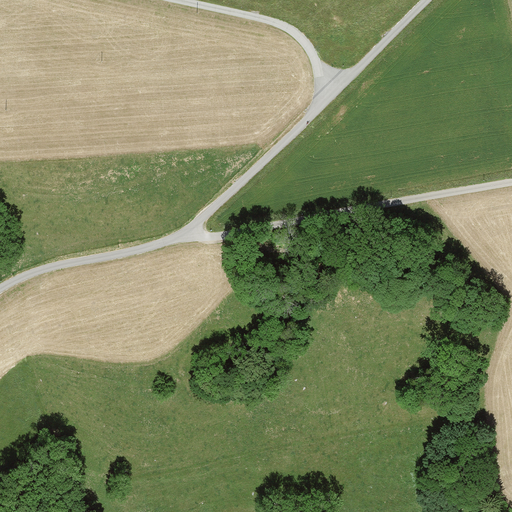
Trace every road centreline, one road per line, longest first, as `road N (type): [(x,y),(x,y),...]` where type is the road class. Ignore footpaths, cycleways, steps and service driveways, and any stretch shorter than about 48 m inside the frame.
road 1 (unclassified): [(182,237),(511,181)]
road 2 (unclassified): [(334,92),(182,237)]
road 3 (unclassified): [(175,0),(295,32),(334,92)]
road 4 (unclassified): [(182,237),(58,266),(0,289)]
road 5 (unclassified): [(334,92),(428,0)]
